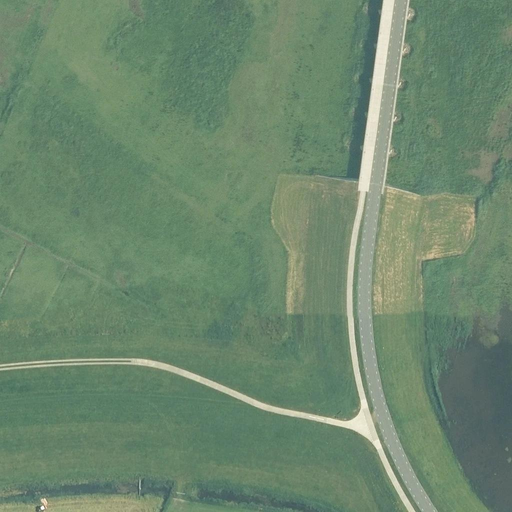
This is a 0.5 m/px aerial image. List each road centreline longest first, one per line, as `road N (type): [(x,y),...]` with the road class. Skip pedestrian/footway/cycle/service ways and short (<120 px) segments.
road 1 (secondary): [(430,511),(387,431),(365,329),(366,252),(399,0)]
road 2 (track): [(268,408),(133,396),(0,403)]
